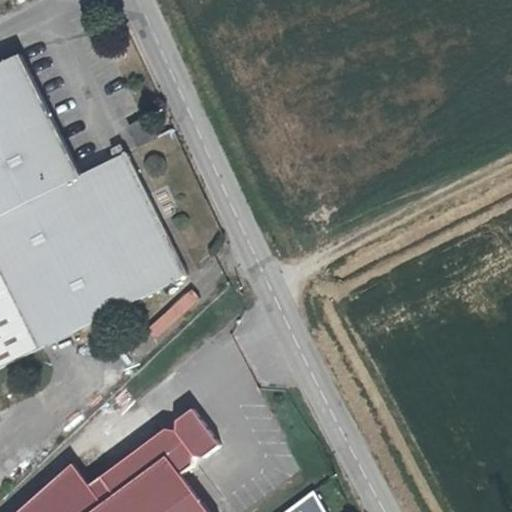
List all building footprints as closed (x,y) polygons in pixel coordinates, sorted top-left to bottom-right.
[(79,187),(18,66),(0,75),(0,377),(187,281),(128,164),(79,187)] [(157,133),(149,116),(128,125),(137,143),(157,133)] [(177,433),(174,429),(112,475),(126,493),(114,502),(100,511),(222,511),(192,472),(206,462),(206,452),(190,431),(186,434),(177,433)] [(27,511),(100,511),(114,502),(84,462),(27,511)] [(325,511),(316,494),(291,511),(325,511)]
